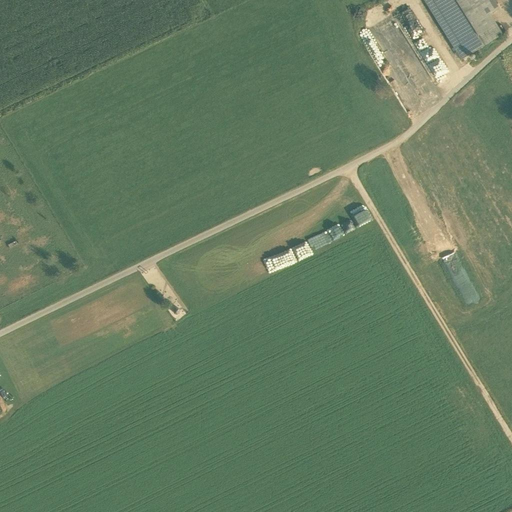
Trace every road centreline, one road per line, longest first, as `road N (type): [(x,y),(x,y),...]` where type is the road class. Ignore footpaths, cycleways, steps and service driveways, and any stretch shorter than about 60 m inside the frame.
road 1 (track): [(0,333),(346,166),(511,439)]
road 2 (unclassified): [(511,39),(400,140),(346,166)]
